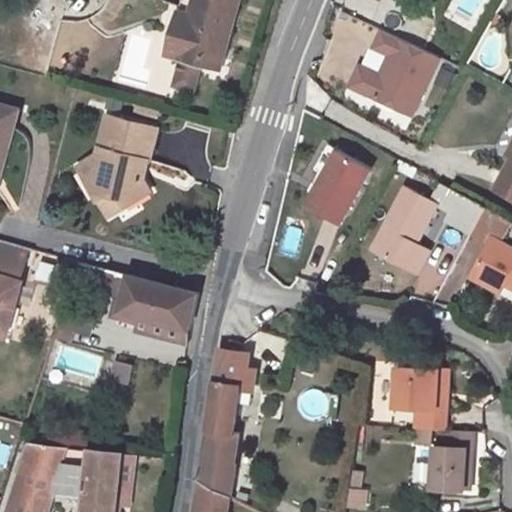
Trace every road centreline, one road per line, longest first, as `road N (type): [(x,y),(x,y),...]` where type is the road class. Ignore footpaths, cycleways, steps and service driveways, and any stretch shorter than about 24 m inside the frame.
road 1 (residential): [(220,285),(459,335),(504,371),(511,420)]
road 2 (residential): [(321,0),(280,92),(220,285)]
road 3 (residential): [(220,285),(178,511)]
